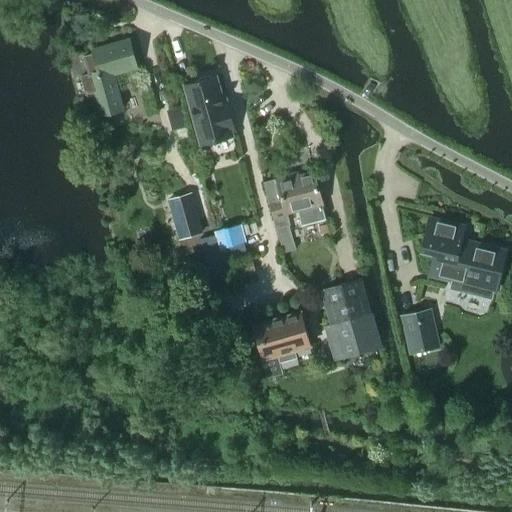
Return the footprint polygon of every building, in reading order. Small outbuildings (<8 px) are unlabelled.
[(85,93),(95,90),(101,114),(121,108),(112,73),(136,66),(128,39),(92,49),(93,53),(83,56),(88,73),(80,76),(85,93)] [(209,74),(199,77),(197,80),(185,83),(201,143),(232,135),(231,130),(234,129),(223,87),(219,88),(215,75),(212,76),(209,74)] [(181,106),(170,109),(175,130),(187,127),(181,106)] [(301,224),(325,217),(322,202),(314,171),(291,177),(290,173),(277,177),(278,180),(266,183),(269,196),(275,220),(280,241),(283,252),(295,249),(292,238),(287,217),(286,212),(297,208),(301,224)] [(169,198),(180,237),(201,232),(190,193),(169,198)] [(469,241),(469,243),(460,241),(463,225),(429,217),(421,249),(434,252),(429,273),(452,279),(449,288),(491,299),(494,289),(495,290),(505,250),(469,241)] [(220,242),(224,258),(247,252),(243,236),(220,242)] [(319,289),(329,324),(370,313),(360,277),(319,289)] [(441,349),(431,308),(399,315),(409,356),(441,349)] [(300,311),(252,324),(262,358),(278,353),(280,361),(296,356),(294,348),(310,344),(300,311)] [(329,324),(325,325),(333,355),(337,354),(338,358),(380,346),(370,313),(329,324)]
